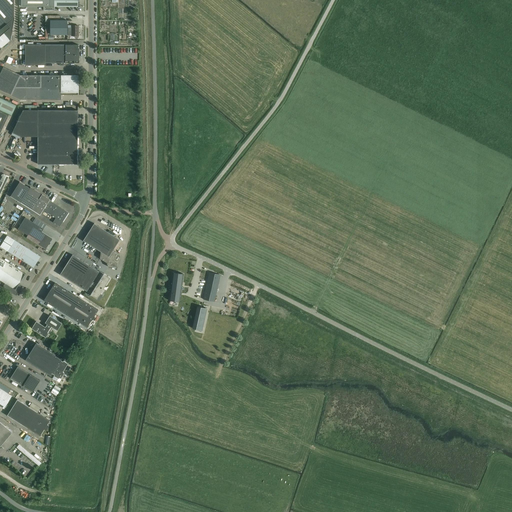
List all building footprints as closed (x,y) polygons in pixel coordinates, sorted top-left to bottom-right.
[(0,0),(0,28),(1,29),(10,41),(15,17),(14,17),(14,0),(0,0)] [(21,0),(21,6),(44,6),(44,11),(54,11),(54,7),(78,7),(78,0),(21,0)] [(67,35),(67,21),(50,21),(50,35),(67,35)] [(78,26),(71,26),(71,28),(68,28),(68,36),(71,36),(78,36),(78,26)] [(0,51),(1,49),(10,41),(1,29),(0,28),(0,51)] [(78,53),(78,45),(45,45),(40,45),(40,55),(25,54),(25,65),(45,65),(45,63),(79,63),(79,53),(78,53)] [(0,73),(0,90),(20,100),(40,100),(61,100),(61,95),(78,95),(78,90),(80,88),(80,86),(78,85),(78,76),(41,75),(20,75),(3,67),(0,73)] [(0,110),(11,116),(16,106),(0,98),(0,110)] [(23,110),(17,122),(12,133),(20,137),(38,137),(37,164),(77,164),(78,111),(23,110)] [(0,133),(8,116),(0,111),(0,133)] [(0,195),(9,176),(4,174),(0,181),(0,180),(0,195)] [(19,182),(10,196),(40,215),(43,210),(57,219),(54,223),(59,227),(68,213),(64,210),(63,211),(60,209),(53,204),(51,207),(46,205),(50,199),(30,187),(30,188),(19,182)] [(37,230),(39,226),(25,217),(18,229),(28,236),(29,234),(40,242),(39,244),(46,248),(52,239),(37,230)] [(101,252),(100,254),(100,258),(107,263),(107,264),(108,267),(113,267),(113,268),(116,269),(117,262),(114,260),(118,254),(112,251),(120,240),(94,223),(83,240),(101,252)] [(0,246),(33,268),(40,257),(7,235),(0,246)] [(89,287),(93,282),(99,272),(72,255),(60,274),(87,291),(89,287)] [(25,274),(0,258),(0,280),(5,284),(3,287),(16,295),(22,287),(18,285),(25,274)] [(180,302),(181,295),(181,293),(184,274),(173,272),(169,300),(180,302)] [(203,299),(204,299),(205,293),(215,295),(214,302),(220,275),(209,272),(203,299)] [(97,284),(93,282),(89,287),(94,289),(91,294),(99,299),(106,287),(104,286),(108,278),(103,275),(102,274),(100,277),(101,278),(97,284)] [(87,327),(98,310),(55,283),(44,300),(87,327)] [(202,330),(200,330),(205,308),(206,309),(207,308),(199,307),(194,329),(202,330)] [(50,315),(43,326),(36,321),(32,328),(46,337),(52,327),(57,330),(62,323),(50,315)] [(64,372),(63,371),(68,363),(63,361),(61,360),(62,359),(36,343),(25,360),(51,376),(53,374),(54,375),(52,378),(57,381),(59,378),(60,378),(61,378),(64,373),(64,372)] [(32,392),(40,380),(18,366),(10,378),(32,392)] [(46,386),(49,380),(43,377),(40,382),(46,386)] [(0,388),(0,406),(3,408),(6,404),(12,396),(0,388)] [(17,399),(7,415),(40,436),(50,420),(17,399)] [(0,445),(0,446),(12,432),(0,422),(0,445)] [(28,446),(43,453),(43,451),(40,449),(41,446),(36,443),(38,441),(32,438),(28,446)] [(19,444),(17,447),(16,447),(39,466),(41,463),(19,444)]
